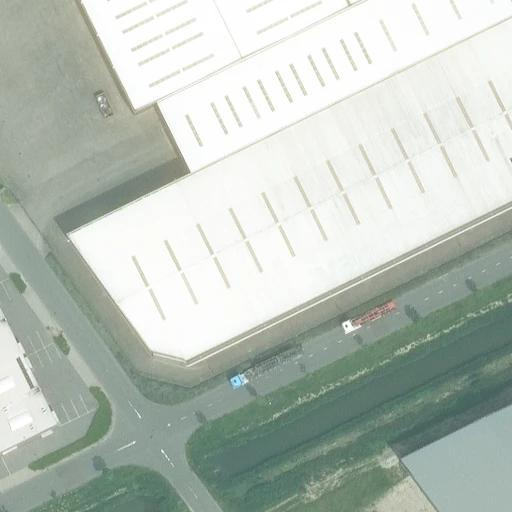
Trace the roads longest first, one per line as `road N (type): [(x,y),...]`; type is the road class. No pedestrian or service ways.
road 1 (unclassified): [(150,437),(511,259)]
road 2 (unclassified): [(0,222),(150,437)]
road 3 (unclassified): [(0,510),(150,437)]
